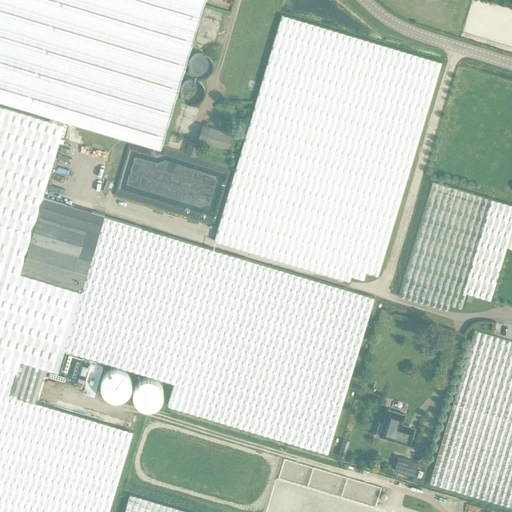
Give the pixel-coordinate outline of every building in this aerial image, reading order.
[(0,0),(0,99),(159,147),(203,0),(206,0),(207,0),(0,0)] [(378,275),(441,62),(282,15),(214,241),(349,281),(351,276),(363,279),(365,272),(378,275)] [(0,511),(108,511),(132,432),(34,402),(45,368),(57,372),(63,349),(137,371),(175,382),(167,405),(327,453),(374,297),(104,217),(91,261),(82,291),(21,273),(38,215),(40,216),(45,198),(43,197),(45,189),(64,124),(49,119),(0,104),(0,511)] [(227,148),(231,133),(203,125),(199,140),(227,148)] [(196,156),(200,144),(188,141),(185,154),(196,156)] [(447,310),(449,304),(461,308),(466,293),(490,300),(506,246),(511,227),(511,204),(432,181),(398,296),(447,310)] [(38,215),(21,273),(82,291),(91,261),(104,217),(60,203),(45,198),(40,216),(38,215)] [(511,341),(475,331),(429,483),(511,507),(511,341)] [(75,382),(85,385),(92,361),(81,358),(75,382)] [(409,445),(413,430),(400,426),(404,414),(387,408),(382,425),(392,427),(388,439),(409,445)] [(398,456),(394,470),(414,477),(418,463),(398,456)] [(190,511),(130,494),(124,511),(190,511)]
